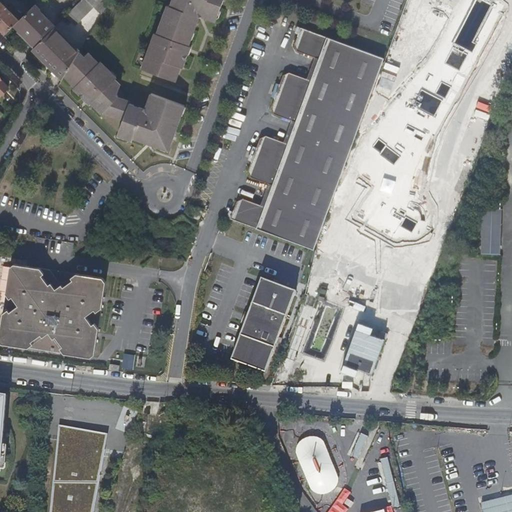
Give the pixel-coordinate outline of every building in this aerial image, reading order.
[(18,19),(0,0),(0,27),(4,32),(13,23),(18,19)] [(79,0),(64,15),(75,26),(93,8),(100,15),(109,1),(107,0),(79,0)] [(145,61),(143,66),(175,78),(177,74),(175,72),(176,69),(179,68),(181,64),(184,63),(188,52),(187,49),(191,36),(190,34),(192,27),(194,27),(196,23),(195,21),(196,17),(198,17),(200,13),(206,15),(209,14),(214,16),(216,11),(219,9),(222,0),(172,0),(170,6),(166,4),(164,9),(165,12),(163,19),(161,18),(160,19),(162,20),(160,26),(157,27),(153,40),(149,41),(143,57),(145,61)] [(157,3),(150,1),(145,12),(152,15),(157,3)] [(18,19),(13,23),(18,28),(20,26),(23,29),(21,31),(28,38),(48,19),(33,4),(18,19)] [(48,19),(28,38),(35,45),(54,26),(48,19)] [(35,45),(33,47),(63,77),(66,72),(79,49),(54,26),(35,45)] [(237,199),(230,218),(312,249),(383,58),(300,27),(294,43),(296,50),(319,58),(311,78),(291,71),(283,73),(271,105),(274,113),(296,120),(288,141),(267,133),(260,136),(248,169),(251,175),(273,183),(265,204),(245,196),(237,199)] [(79,49),(66,72),(73,78),(72,82),(77,86),(76,89),(84,97),(88,97),(97,107),(101,106),(105,111),(112,113),(114,111),(116,111),(117,115),(123,117),(119,130),(127,133),(128,136),(133,137),(134,133),(145,137),(149,136),(156,139),(155,142),(160,144),(163,142),(170,145),(175,132),(173,129),(178,116),(180,116),(183,111),(181,108),(183,102),(152,91),(151,95),(152,97),(151,100),(149,100),(148,104),(144,106),(139,105),(137,106),(135,106),(135,103),(129,101),(128,98),(119,94),(117,91),(121,81),(111,71),(111,67),(103,59),(100,60),(97,57),(94,57),(92,56),(93,52),(90,49),(85,54),(80,49),(79,49)] [(482,145),(492,114),(477,109),(467,140),(482,145)] [(198,216),(201,208),(195,206),(192,214),(198,216)] [(12,264),(1,339),(5,343),(89,355),(94,351),(107,279),(103,274),(77,270),(73,274),(74,276),(68,282),(53,266),(16,261),(12,264)] [(261,276),(231,357),(265,370),(294,288),(261,276)] [(134,356),(125,355),(123,369),(132,370),(134,356)] [(0,484),(9,486),(11,463),(13,463),(19,397),(0,394),(0,484)] [(93,511),(108,437),(59,429),(50,511),(93,511)] [(360,433),(353,456),(359,458),(366,435),(360,433)] [(296,449),(296,453),(310,488),(316,493),(324,494),(331,491),(337,486),(338,481),(338,477),(325,442),(320,437),(310,436),(302,439),(298,444),(296,449)] [(392,441),(379,444),(392,507),(399,506),(389,457),(395,456),(392,441)] [(378,464),(371,465),(373,478),(380,477),(378,464)] [(511,511),(511,494),(481,502),(484,511),(511,511)]
